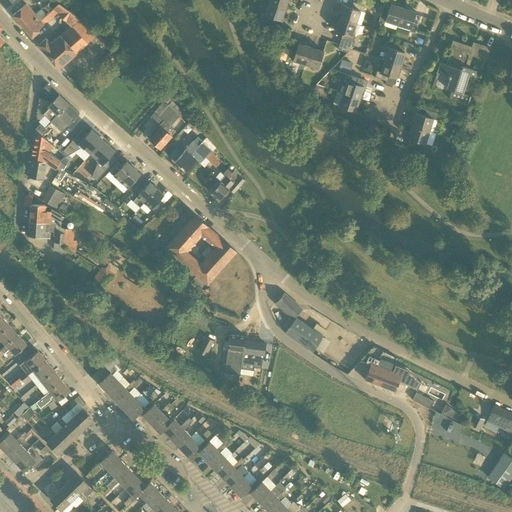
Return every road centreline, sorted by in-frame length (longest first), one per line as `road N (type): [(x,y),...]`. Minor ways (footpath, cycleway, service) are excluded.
road 1 (residential): [(394,511),(417,459),(415,419),(280,337),(261,297),(271,268)]
road 2 (residential): [(271,268),(42,68)]
road 3 (residential): [(511,405),(333,317),(271,268)]
road 4 (residential): [(0,288),(100,398),(112,425)]
road 5 (residential): [(21,233),(42,68)]
road 6 (residential): [(112,425),(230,511)]
road 7 (residential): [(4,505),(112,425)]
